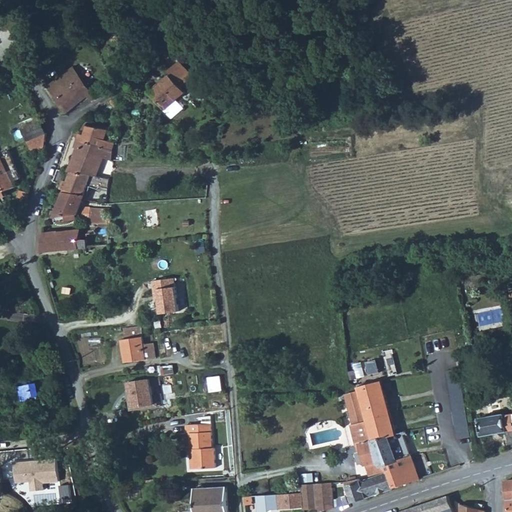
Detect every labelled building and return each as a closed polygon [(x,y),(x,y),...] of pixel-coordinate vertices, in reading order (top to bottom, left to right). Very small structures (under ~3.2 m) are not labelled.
[(172,78),(151,95),(165,113),(186,96),(183,93),(196,82),(182,63),(169,74),(172,78)] [(48,86),(57,98),(82,79),(75,67),(48,86)] [(89,103),(95,98),(82,79),(57,98),(68,112),(86,98),(89,103)] [(122,93),(119,95),(110,103),(115,110),(128,101),(122,93)] [(22,126),(28,142),(47,133),(41,118),(22,126)] [(86,141),(112,151),(114,144),(105,140),(109,129),(91,126),(86,141)] [(47,133),(28,142),(33,153),(44,149),(45,142),(47,133)] [(112,151),(86,141),(75,170),(91,176),(93,176),(110,176),(113,151),(112,151)] [(1,154),(13,182),(21,178),(9,150),(1,154)] [(0,193),(4,192),(15,187),(13,182),(1,154),(0,154),(0,193)] [(91,176),(75,170),(67,190),(84,197),(88,188),(97,188),(99,186),(111,186),(111,176),(110,176),(93,176),(91,176)] [(55,216),(56,221),(67,220),(67,215),(78,214),(84,197),(67,190),(58,216),(55,216)] [(82,219),(90,220),(89,223),(109,223),(109,206),(86,206),(82,219)] [(110,245),(109,223),(89,223),(86,239),(80,240),(81,248),(91,247),(91,254),(99,254),(102,247),(110,247),(110,245)] [(44,232),(41,253),(80,249),(81,248),(80,240),(82,228),(44,232)] [(161,313),(179,311),(175,278),(152,280),(156,300),(160,301),(161,313)] [(122,340),(125,363),(145,360),(143,345),(142,337),(122,340)] [(155,358),(153,343),(143,345),(145,360),(155,358)] [(379,356),(369,359),(372,371),(382,368),(379,356)] [(393,487),(401,484),(420,478),(408,441),(406,435),(408,434),(407,429),(405,429),(397,432),(384,377),(360,381),(363,396),(378,462),(384,468),(388,472),(393,487)] [(158,378),(127,381),(132,411),(156,407),(152,386),(160,386),(158,378)] [(464,378),(450,380),(452,394),(454,408),(456,421),(458,435),(460,449),(475,447),(472,433),(470,419),(468,405),(466,392),(464,378)] [(20,386),(22,395),(29,394),(30,399),(40,398),(38,382),(27,384),(27,385),(20,386)] [(362,449),(366,465),(378,462),(363,396),(352,398),(357,422),(351,423),(356,444),(361,442),(362,449)] [(511,449),(511,413),(507,414),(507,413),(482,418),(485,434),(509,430),(511,449)] [(208,424),(184,425),(184,434),(188,434),(188,449),(192,449),(193,469),(214,467),(212,448),(210,448),(208,424)] [(384,468),(378,462),(366,465),(368,474),(384,468)] [(388,472),(384,468),(368,474),(347,480),(353,500),(376,492),(393,487),(388,472)] [(303,509),(316,508),(317,511),(328,507),(334,506),(330,494),(322,496),(322,483),(302,484),(302,492),(303,508),(303,509)] [(194,488),(195,511),(226,511),(226,487),(194,488)] [(303,508),(302,492),(285,493),(286,509),(303,508)] [(271,511),(286,509),(285,493),(270,495),(271,511)] [(443,511),(455,511),(450,495),(432,501),(398,511),(435,511),(443,510),(443,511)] [(352,496),(337,498),(338,506),(352,504),(352,496)] [(485,509),(463,501),(462,511),(486,511),(486,510),(485,509)]
